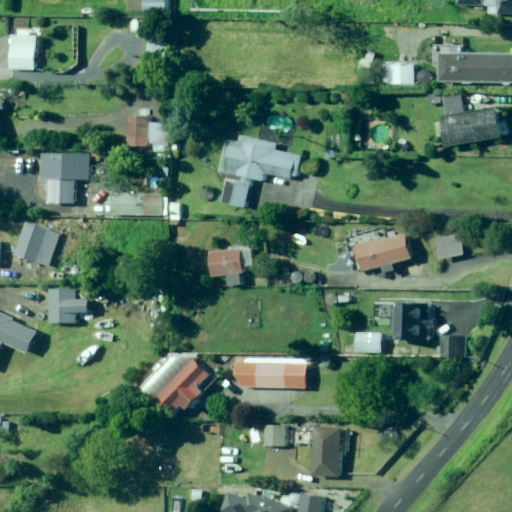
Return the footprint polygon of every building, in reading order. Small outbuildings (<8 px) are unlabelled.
[(169,0),(149,0),(149,12),(169,12),(169,0)] [(511,0),(460,0),(460,5),(491,6),(491,14),(511,14),(511,0)] [(38,69),(38,46),(38,36),(14,36),(14,47),(13,47),(13,67),(13,69),(38,69)] [(172,43),(167,39),(151,46),(151,60),(173,59),(172,43)] [(307,57),(307,43),(291,43),(291,58),(307,57)] [(511,53),(465,53),(445,52),(443,52),(443,71),(443,82),(511,82),(511,53)] [(376,70),(376,55),(345,56),(346,71),(376,70)] [(398,64),(386,64),(386,84),(417,84),(417,63),(415,64),(398,64)] [(420,65),(419,85),(430,86),(430,65),(420,65)] [(509,115),(507,105),(468,112),(465,93),(447,97),(450,115),(444,116),(449,146),(454,146),(454,148),(509,138),(508,135),(511,134),(511,132),(509,119),(509,115)] [(5,99),(4,99),(0,100),(0,134),(1,134),(0,131),(0,110),(5,109),(8,108),(5,99)] [(151,115),(129,115),(129,143),(150,143),(151,115)] [(152,123),(152,150),(166,149),(166,123),(152,123)] [(279,143),(257,139),(242,135),(240,141),(228,139),(221,171),(245,176),(244,183),(229,179),(224,202),(248,207),(255,178),(266,180),(267,173),(293,179),(294,175),(300,176),(301,170),(304,156),(291,153),(278,150),(279,143)] [(52,179),(52,201),(52,203),(78,203),(79,180),(92,180),(92,154),(45,154),(44,179),(52,179)] [(145,193),(114,194),(114,215),(145,215),(145,193)] [(185,204),(176,203),(174,224),(183,225),(185,204)] [(18,255),(52,267),(63,233),(29,222),(18,255)] [(409,261),(417,259),(410,232),(381,240),(379,230),(348,239),(357,272),(367,269),(368,273),(387,267),(401,264),(409,261)] [(468,255),(465,236),(441,241),(444,260),(468,255)] [(245,248),(214,252),(217,277),(232,275),(232,279),(241,278),(240,274),(248,273),(248,267),(257,266),(255,249),(246,250),(245,248)] [(353,276),(340,275),(339,286),(353,287),(353,276)] [(90,322),(89,314),(89,313),(93,312),(93,299),(80,300),(80,289),(72,289),(65,289),(52,289),(53,324),(72,323),(80,323),(80,322),(90,322)] [(430,316),(430,300),(397,300),(397,301),(397,331),(397,338),(430,339),(430,325),(436,325),(436,316),(430,316)] [(0,358),(9,340),(31,350),(40,333),(21,324),(20,326),(15,323),(18,319),(0,310),(0,358)] [(383,350),(383,331),(358,331),(358,349),(382,350),(383,350)] [(466,356),(466,334),(442,334),(442,355),(466,356)] [(213,373),(199,360),(196,357),(201,353),(199,351),(171,352),(134,391),(150,391),(173,412),(175,413),(184,403),(189,408),(199,398),(206,390),(202,385),(213,373)] [(244,385),(287,386),(288,361),(257,361),(256,377),(244,377),(244,380),(244,385)] [(252,422),(241,422),(241,431),(251,430),(252,422)] [(286,445),(286,442),(287,424),(266,424),(266,428),(260,428),(260,438),(265,438),(265,444),(286,445)] [(344,453),(350,453),(352,453),(353,428),(346,427),(346,425),(318,424),(318,431),(313,430),(312,440),(318,440),(316,472),(316,474),(343,475),(344,453)] [(278,467),(265,467),(245,465),(245,481),(277,483),(277,482),(278,467)] [(266,495),(257,492),(254,490),(247,509),(250,510),(255,511),(294,511),(296,509),(297,506),(279,500),(266,495)] [(326,511),(327,511),(329,494),(306,491),(306,495),(303,511),(326,511)]
